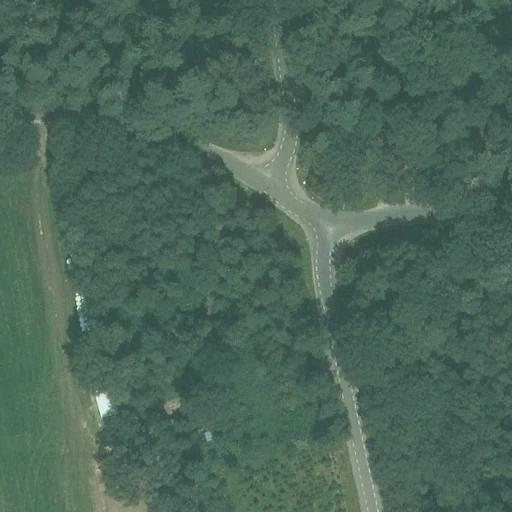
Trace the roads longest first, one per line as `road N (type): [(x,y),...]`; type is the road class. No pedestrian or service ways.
road 1 (tertiary): [(373,511),(325,284),(330,220)]
road 2 (unclassified): [(0,114),(147,134),(229,162),(267,187)]
road 3 (tertiary): [(267,187),(291,127),(274,0)]
road 4 (unclassified): [(511,230),(429,212),(330,220)]
